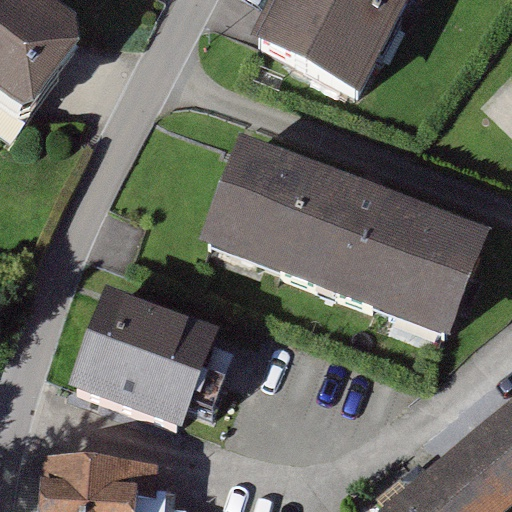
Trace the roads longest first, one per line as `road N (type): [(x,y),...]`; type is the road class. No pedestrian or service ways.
road 1 (residential): [(5,426),(323,482),(435,426),(511,359)]
road 2 (residential): [(5,426),(161,78)]
road 3 (residential): [(511,215),(161,78)]
